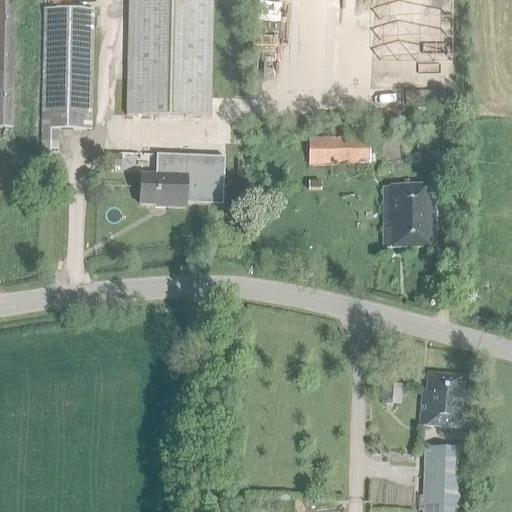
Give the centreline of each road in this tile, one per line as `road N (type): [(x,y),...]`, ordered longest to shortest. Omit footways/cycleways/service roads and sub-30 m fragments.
road 1 (tertiary): [(511,350),(324,302),(197,287)]
road 2 (unclassified): [(188,511),(197,287)]
road 3 (tertiary): [(197,287),(0,307)]
